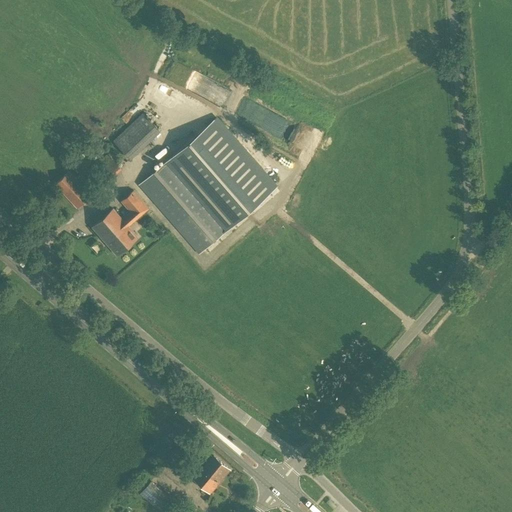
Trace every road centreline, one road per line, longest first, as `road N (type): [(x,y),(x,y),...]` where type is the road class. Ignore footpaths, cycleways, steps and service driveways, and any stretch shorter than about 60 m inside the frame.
road 1 (tertiary): [(300,458),(438,301),(469,249),(452,0)]
road 2 (unclassified): [(300,458),(32,242)]
road 3 (primary): [(277,485),(16,264)]
road 4 (unknown): [(32,242),(85,209),(203,109)]
